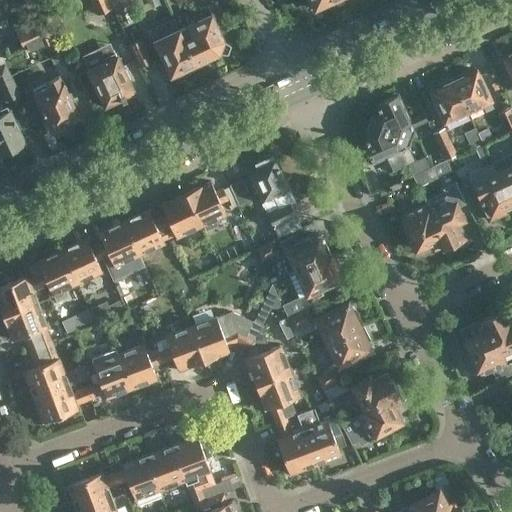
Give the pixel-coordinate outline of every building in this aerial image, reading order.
[(54,0),(23,0),(29,13),(55,1),(54,0)] [(91,0),(98,14),(111,7),(107,0),(91,0)] [(111,0),(116,10),(136,0),(111,0)] [(220,21),(216,23),(211,14),(179,29),(196,64),(220,53),(228,54),(231,46),(224,40),(221,34),(226,32),(220,21)] [(37,48),(59,39),(49,16),(15,31),(25,53),(37,47),(37,49),(37,48)] [(196,64),(179,29),(165,35),(162,29),(152,33),(172,75),(196,64)] [(78,117),(59,75),(53,63),(67,57),(59,39),(37,48),(49,75),(44,77),(46,82),(36,87),(35,86),(31,88),(52,132),(68,124),(67,122),(78,117)] [(141,39),(129,44),(139,67),(151,61),(141,39)] [(111,43),(83,56),(106,105),(134,93),(111,43)] [(511,51),(503,56),(511,76),(511,51)] [(0,81),(12,77),(6,63),(0,64),(0,81)] [(477,68),(453,79),(468,111),(491,100),(477,68)] [(20,94),(15,82),(12,77),(0,81),(0,86),(6,100),(20,94)] [(468,111),(453,79),(430,90),(444,121),(468,111)] [(423,112),(408,119),(397,94),(379,102),(371,122),(409,136),(411,129),(428,121),(423,112)] [(17,151),(19,147),(24,145),(7,106),(0,109),(0,155),(4,154),(9,155),(17,151)] [(511,113),(509,108),(498,113),(506,132),(511,129),(511,128),(511,113)] [(405,145),(406,144),(409,136),(371,122),(364,143),(372,161),(405,145)] [(438,146),(445,160),(446,160),(446,159),(457,154),(444,127),(432,132),(439,146),(438,146)] [(489,155),(483,142),(475,146),(480,159),(489,155)] [(426,152),(433,166),(445,160),(438,146),(426,152)] [(511,205),(511,153),(493,162),(493,164),(511,205)] [(294,202),(287,189),(272,156),(255,164),(256,165),(247,169),(267,213),(266,214),(277,237),(299,227),(289,204),(294,202)] [(409,164),(414,174),(430,167),(425,156),(409,164)] [(442,176),(452,172),(446,160),(445,160),(433,166),(432,166),(430,167),(414,174),(413,175),(419,187),(442,176)] [(489,218),(511,207),(511,205),(493,164),(469,175),(473,182),(489,218)] [(251,199),(242,179),(229,185),(238,205),(251,199)] [(209,181),(185,193),(200,225),(224,214),(220,204),(228,199),(223,188),(214,192),(209,181)] [(464,198),(460,190),(458,186),(446,192),(451,204),(430,213),(446,247),(469,237),(461,220),(463,219),(456,202),(464,198)] [(460,190),(464,198),(470,210),(477,206),(468,186),(460,190)] [(166,214),(159,217),(169,238),(175,235),(176,236),(200,225),(185,193),(161,204),(166,214)] [(381,206),(385,212),(394,208),(391,201),(381,206)] [(446,247),(430,213),(427,205),(402,216),(417,248),(431,242),(433,248),(442,244),(444,248),(446,247)] [(148,210),(124,221),(139,254),(163,243),(162,241),(169,238),(159,217),(153,220),(148,210)] [(99,232),(104,243),(98,246),(108,268),(139,254),(124,221),(99,232)] [(273,239),(269,231),(258,237),(261,244),(273,239)] [(320,242),(315,233),(297,242),(294,235),(280,241),(284,248),(295,271),(296,271),(330,254),(325,244),(320,242)] [(98,246),(91,249),(86,238),(62,249),(77,282),(108,268),(98,246)] [(262,260),(279,253),(273,240),(256,248),(262,260)] [(62,289),(77,282),(62,249),(37,260),(42,272),(35,275),(40,287),(48,284),(52,293),(56,302),(66,298),(64,294),(62,289)] [(307,294),(283,306),(288,316),(307,307),(315,303),(313,300),(328,293),(325,286),(341,278),(330,254),(296,271),(307,294)] [(16,281),(11,269),(0,273),(0,283),(1,286),(0,286),(0,308),(2,314),(37,301),(32,290),(40,287),(35,275),(28,278),(27,276),(16,281)] [(362,324),(350,300),(315,318),(315,319),(313,320),(307,307),(287,317),(293,330),(294,332),(297,338),(312,330),(312,331),(319,328),(326,341),(362,324)] [(46,326),(37,301),(2,314),(12,339),(24,334),(30,350),(53,342),(52,340),(51,340),(47,331),(38,334),(36,330),(46,326)] [(485,323),(498,352),(511,345),(511,320),(506,308),(482,319),(484,323),(485,323)] [(241,345),(253,321),(231,311),(191,326),(204,360),(229,350),(227,347),(237,343),(241,345)] [(294,332),(287,317),(278,321),(285,336),(294,332)] [(253,320),(253,321),(241,345),(246,347),(249,357),(245,359),(255,384),(289,371),(280,346),(261,353),(256,339),(256,338),(262,325),(253,320)] [(485,323),(484,323),(476,327),(475,323),(460,330),(471,355),(466,358),(473,374),(478,371),(479,373),(491,368),(498,381),(508,375),(504,367),(503,363),(498,352),(485,323)] [(362,324),(326,341),(338,365),(373,347),(362,324)] [(204,360),(191,326),(166,336),(155,339),(158,350),(163,362),(174,358),(178,369),(204,360)] [(67,383),(78,378),(81,377),(78,368),(64,374),(58,358),(59,357),(53,342),(30,350),(37,366),(24,371),(33,396),(67,383)] [(143,344),(118,354),(131,388),(156,378),(151,366),(163,362),(158,350),(147,355),(143,344)] [(131,388),(118,354),(116,348),(90,358),(100,382),(85,387),(90,399),(104,394),(105,397),(131,388)] [(316,376),(332,368),(329,360),(313,368),(316,376)] [(335,366),(332,368),(316,376),(323,389),(342,379),(335,366)] [(366,412),(396,395),(400,393),(387,370),(370,379),(369,376),(352,385),(365,410),(366,412)] [(289,371),(255,384),(264,409),(268,407),(280,437),(276,439),(289,473),(314,463),(301,429),(293,432),(282,402),(299,396),(289,371)] [(343,380),(323,390),(329,400),(349,390),(343,380)] [(71,392),(67,384),(67,383),(33,396),(43,420),(76,407),(83,424),(97,418),(90,399),(85,387),(71,392)] [(366,412),(365,410),(357,415),(341,424),(346,433),(362,425),(369,438),(401,421),(393,407),(400,403),(396,395),(366,412)] [(326,420),(303,428),(301,429),(314,463),(339,454),(335,442),(347,438),(341,428),(331,432),(326,420)] [(196,436),(171,445),(183,479),(185,479),(194,504),(205,500),(206,500),(197,474),(209,470),(196,436)] [(183,479),(171,445),(146,454),(159,488),(183,479)] [(111,473),(116,484),(127,480),(134,498),(159,488),(146,454),(121,464),(123,468),(111,473)] [(77,510),(109,498),(106,488),(116,484),(111,473),(101,477),(100,472),(67,485),(77,510)] [(451,511),(457,509),(453,501),(446,504),(438,490),(407,507),(410,511),(451,511)] [(114,511),(109,498),(77,510),(77,511),(114,511)] [(209,509),(207,505),(205,500),(194,504),(196,511),(234,511),(230,501),(209,509)]
